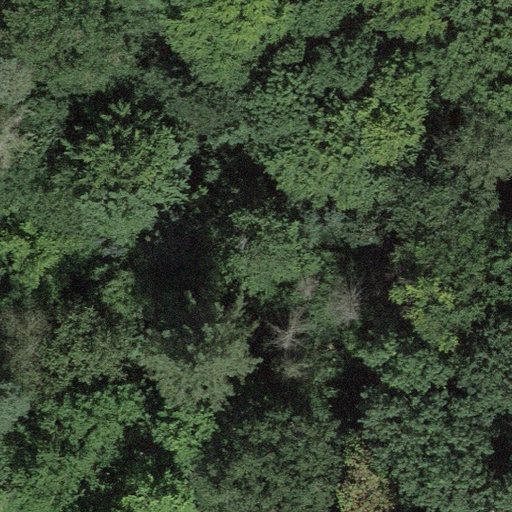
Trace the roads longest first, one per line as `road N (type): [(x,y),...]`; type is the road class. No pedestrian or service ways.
road 1 (track): [(0,423),(277,462),(476,511)]
road 2 (track): [(277,462),(118,511)]
